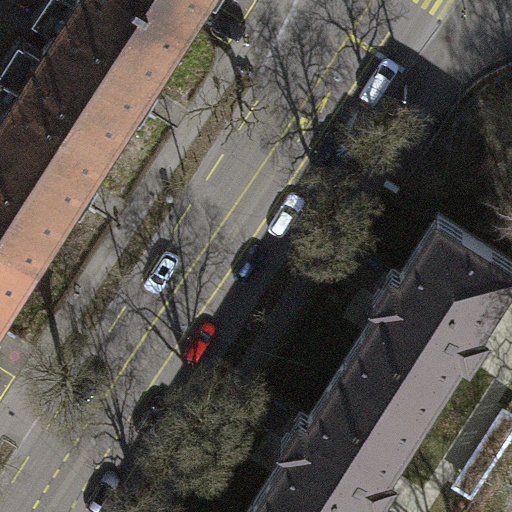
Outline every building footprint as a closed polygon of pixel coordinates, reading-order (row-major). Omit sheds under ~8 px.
[(190,22),(156,0),(74,0),(21,83),(113,142),(151,82),(190,22)] [(156,0),(190,22),(203,0),(156,0)] [(113,142),(21,83),(0,115),(0,236),(36,260),(78,196),(113,142)] [(392,287),(345,360),(425,411),(462,353),(470,358),(487,331),(479,326),(511,274),(511,261),(439,214),(392,287)] [(0,316),(36,260),(0,236),(0,316)] [(300,431),(254,502),(269,511),(359,511),(370,496),(378,501),(396,474),(388,468),(425,411),(345,360),(300,431)] [(247,511),(269,511),(254,502),(247,511)]
